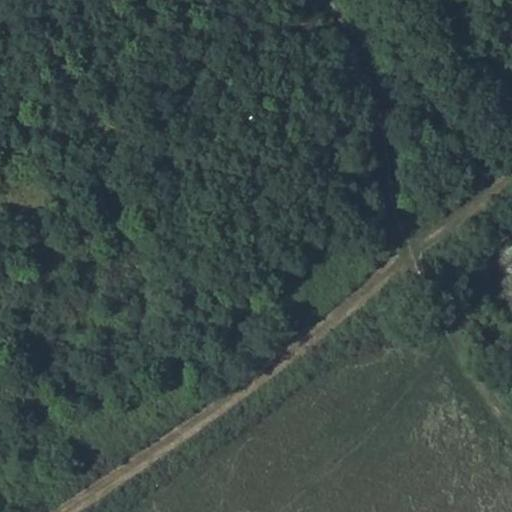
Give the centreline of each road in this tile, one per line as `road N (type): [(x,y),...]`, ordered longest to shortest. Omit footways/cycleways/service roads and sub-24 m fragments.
road 1 (track): [(409,255),(60,511)]
road 2 (track): [(409,255),(444,328),(511,430)]
road 3 (track): [(511,168),(409,255)]
